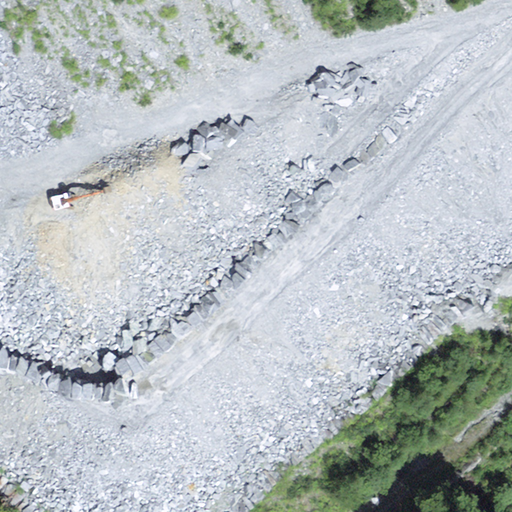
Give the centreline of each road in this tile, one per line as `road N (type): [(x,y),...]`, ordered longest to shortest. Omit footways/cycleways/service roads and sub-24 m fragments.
road 1 (track): [(367,511),(416,481),(511,393)]
road 2 (track): [(206,420),(81,511)]
